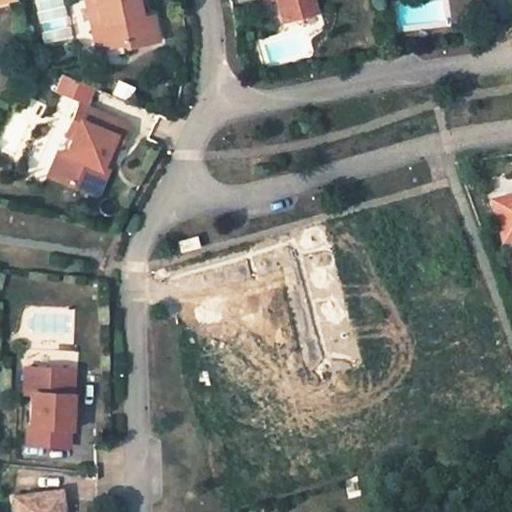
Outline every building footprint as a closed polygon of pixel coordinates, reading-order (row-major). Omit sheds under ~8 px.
[(102,24),(96,0),(86,0),(93,31),(97,25),(102,24)] [(140,16),(136,0),(96,0),(102,24),(97,25),(93,31),(97,49),(126,43),(127,48),(158,42),(153,19),(146,14),(140,16)] [(278,0),(284,23),(317,14),(312,0),(310,0),(306,1),(305,0),(278,0)] [(94,127),(99,113),(79,105),(73,118),(94,127)] [(89,194),(113,137),(120,140),(127,125),(99,113),(94,127),(73,118),(66,135),(72,138),(65,155),(59,152),(48,177),(89,194)] [(96,197),(120,140),(113,137),(89,194),(96,197)] [(511,200),(497,205),(507,241),(511,239),(511,200)] [(197,246),(194,236),(176,241),(179,251),(197,246)] [(72,429),(75,370),(33,368),(32,394),(34,394),(33,426),(31,426),(31,445),(71,446),(71,429),(72,429)] [(66,511),(63,490),(16,497),(17,511),(66,511)]
